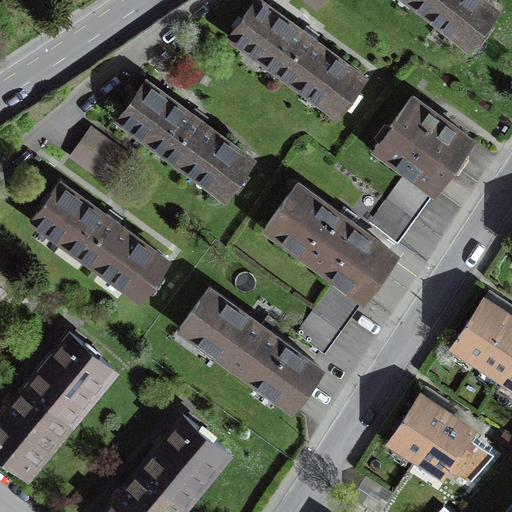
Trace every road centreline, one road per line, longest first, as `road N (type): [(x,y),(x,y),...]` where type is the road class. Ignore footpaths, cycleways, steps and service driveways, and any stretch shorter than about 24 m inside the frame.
road 1 (residential): [(288,511),(511,178)]
road 2 (residential): [(212,0),(0,168)]
road 3 (tertiary): [(0,100),(149,0)]
